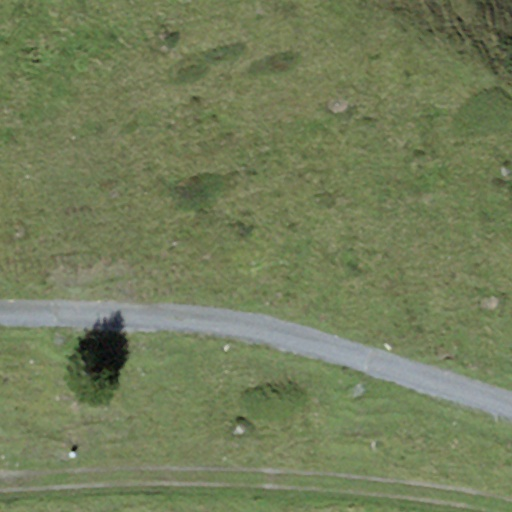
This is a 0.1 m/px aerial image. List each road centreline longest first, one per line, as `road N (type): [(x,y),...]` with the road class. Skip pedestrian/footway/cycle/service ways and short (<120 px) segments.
road 1 (track): [(0,327),(165,323),(322,351),(511,418)]
road 2 (track): [(492,511),(429,498),(217,478),(0,492)]
